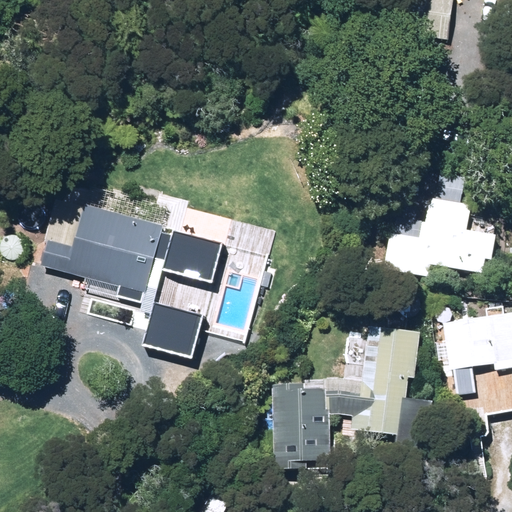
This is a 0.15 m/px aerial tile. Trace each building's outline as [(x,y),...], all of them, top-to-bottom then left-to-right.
[(414,0),(409,40),(450,45),(456,0),(453,0),(414,0)] [(120,202),(115,196),(106,198),(104,206),(109,212),(118,210),(120,202)] [(432,274),(485,284),(488,268),(494,270),(498,247),(467,241),(473,210),(434,203),(432,212),(429,211),(426,228),(424,227),(420,246),(385,239),(379,275),(430,285),(432,274)] [(221,244),(92,211),(89,222),(63,216),(58,236),(48,234),(45,248),(54,250),(48,273),(138,296),(127,337),(191,353),(201,316),(158,306),(166,274),(210,285),(221,244)] [(511,372),(511,323),(445,330),(447,347),(437,348),(438,366),(449,366),(450,378),(456,378),(458,399),(476,397),(473,377),(511,372)] [(304,389),(273,391),(274,413),(267,413),(268,423),(274,423),(278,483),(309,481),(309,475),(333,473),(331,423),(342,423),(355,424),(352,440),(399,446),(398,456),(428,460),(434,411),(407,408),(410,386),(417,387),(422,342),(370,335),(364,387),(348,385),(326,386),(326,379),(304,380),(304,389)] [(348,346),(322,335),(314,354),(340,365),(348,346)]
